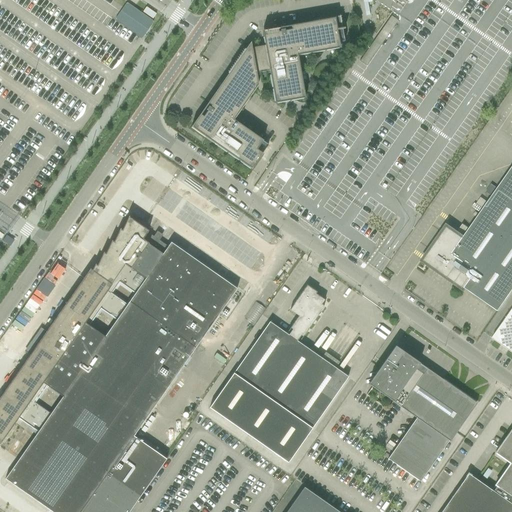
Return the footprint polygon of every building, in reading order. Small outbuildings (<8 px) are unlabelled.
[(115,20),(115,21),(116,21),(124,27),(140,38),(140,39),(141,39),(142,39),(142,38),(143,38),(152,24),(153,24),(153,23),(153,22),(153,21),(152,21),(128,4),(127,4),(126,4),(125,4),(125,5),(115,19),(115,20)] [(344,29),(341,29),(339,18),(334,19),(291,26),(289,27),(277,29),(277,28),(276,28),(276,29),(262,32),(262,35),(264,45),(264,46),(251,49),(250,43),(215,93),(208,104),(207,103),(206,104),(207,104),(190,129),(215,146),(216,146),(251,170),(257,162),(262,154),(261,154),(256,150),(262,142),(263,141),(233,121),(258,86),(256,76),(260,75),(259,73),(265,72),(265,74),(269,74),(275,104),(305,99),(297,56),(340,49),(339,43),(336,31),(342,30),(344,30),(344,29)] [(318,86),(319,87),(333,66),(332,66),(331,65),(330,65),(328,64),(327,64),(326,64),(325,64),(324,64),(323,64),(322,65),(321,65),(320,66),(319,66),(318,67),(317,68),(316,68),(316,69),(315,70),(315,71),(314,72),(314,73),(314,74),(314,75),(313,76),(314,78),(314,79),(314,80),(314,81),(315,82),(315,83),(316,84),(316,85),(317,85),(318,86)] [(511,168),(463,238),(446,226),(425,257),(427,258),(427,263),(426,264),(464,291),(465,289),(498,312),(511,292),(511,168)] [(12,383),(6,396),(4,396),(5,395),(4,394),(0,400),(0,444),(18,419),(38,433),(5,480),(29,496),(50,511),(56,511),(67,496),(73,488),(85,496),(89,499),(79,511),(129,511),(141,496),(166,460),(133,437),(175,378),(189,357),(195,349),(231,298),(236,289),(170,243),(168,247),(158,241),(160,239),(155,235),(153,237),(147,233),(148,232),(130,219),(128,218),(129,217),(128,217),(121,231),(120,230),(120,229),(113,243),(112,242),(111,241),(105,255),(103,254),(104,253),(103,253),(97,267),(95,266),(95,265),(92,271),(89,278),(87,277),(87,276),(80,290),(79,289),(78,288),(72,302),(70,301),(71,300),(70,300),(64,314),(62,313),(62,312),(52,333),(49,332),(50,331),(49,331),(40,350),(37,349),(35,354),(38,355),(34,363),(29,360),(29,359),(22,373),(21,372),(21,371),(20,371),(14,384),(12,384),(13,383),(12,383)] [(269,322),(233,374),(209,408),(287,463),(311,429),(348,377),(297,341),(301,336),(302,337),(300,340),(323,307),(321,305),(324,301),(315,294),(315,293),(316,294),(316,293),(306,286),(290,310),(298,316),(287,331),(288,332),(290,329),(292,330),(288,335),(269,322)] [(511,310),(498,331),(492,339),(511,353),(511,310)] [(246,341),(250,344),(261,329),(257,325),(246,341)] [(448,441),(475,403),(476,402),(443,379),(443,380),(398,350),(394,347),(368,385),(416,419),(387,460),(420,482),(448,441)] [(171,445),(179,433),(169,426),(161,438),(171,445)] [(468,474),(441,511),(511,511),(511,429),(495,454),(510,464),(495,486),(496,487),(493,492),(468,474)] [(338,511),(304,488),(286,511),(338,511)]
